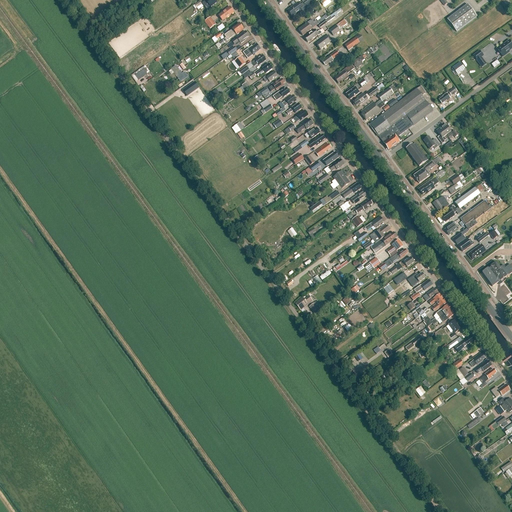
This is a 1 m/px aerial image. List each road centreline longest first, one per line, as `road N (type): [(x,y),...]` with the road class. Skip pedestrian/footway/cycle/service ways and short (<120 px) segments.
road 1 (unclassified): [(66,0),(441,511)]
road 2 (unclassified): [(511,383),(229,0)]
road 3 (secondary): [(511,337),(382,160)]
road 4 (secondary): [(382,160),(261,0)]
road 5 (residential): [(382,160),(511,64)]
